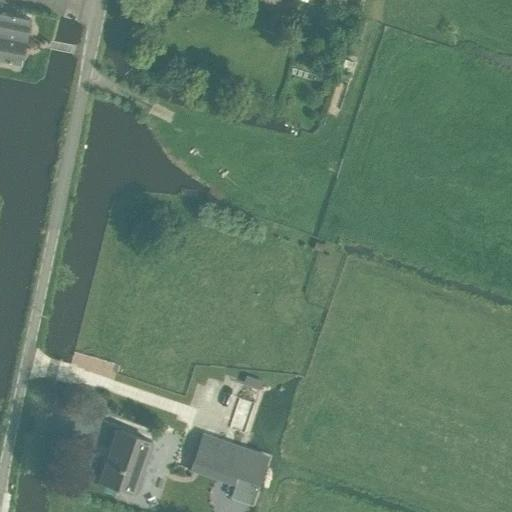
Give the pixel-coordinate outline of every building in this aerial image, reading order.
[(0,37),(25,43),(30,19),(0,12),(0,37)] [(25,43),(0,37),(0,61),(21,66),(25,43)] [(351,39),(346,54),(355,57),(360,42),(351,39)] [(345,59),(338,79),(345,82),(352,61),(345,59)] [(315,241),(313,248),(321,251),(324,244),(315,241)] [(134,493),(151,441),(117,430),(100,481),(134,493)] [(203,435),(194,462),(238,477),(231,497),(252,505),(268,457),(203,435)]
